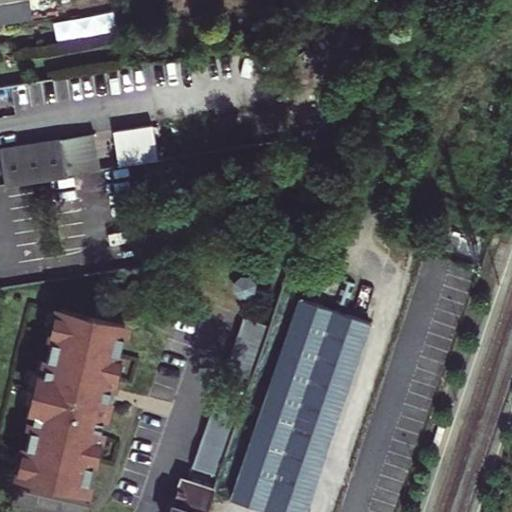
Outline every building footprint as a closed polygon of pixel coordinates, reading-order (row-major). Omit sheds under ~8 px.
[(0,24),(33,20),(32,15),(30,0),(0,4),(0,24)] [(59,15),(58,10),(32,15),(33,20),(59,15)] [(0,85),(0,96),(16,94),(14,83),(0,85)] [(16,102),(0,104),(0,133),(8,132),(6,120),(19,118),(16,102)] [(112,127),(131,123),(129,113),(110,117),(112,127)] [(98,169),(92,133),(0,147),(0,154),(5,185),(98,169)] [(240,295),(248,295),(254,290),(254,283),(249,277),(241,276),(236,281),(235,289),(240,295)] [(300,297),(230,499),(270,511),(305,511),(370,321),(300,297)] [(20,471),(86,488),(126,324),(59,308),(58,313),(54,330),(45,369),(37,367),(26,408),(35,411),(25,452),(21,468),(20,471)] [(47,329),(54,330),(58,313),(52,312),(47,329)] [(266,339),(270,326),(243,317),(239,330),(266,339)] [(234,344),(261,353),(266,339),(239,330),(234,344)] [(229,357),(256,367),(261,353),(234,344),(229,357)] [(225,370),(252,380),(256,367),(229,357),(225,370)] [(243,405),(248,391),(221,382),(216,396),(243,405)] [(211,410),(238,419),(243,405),(216,396),(211,410)] [(233,433),(238,419),(211,410),(207,425),(233,433)] [(202,439),(228,448),(233,433),(207,425),(202,439)] [(448,428),(441,426),(437,440),(443,442),(448,428)] [(223,462),(228,448),(202,439),(197,453),(223,462)] [(21,468),(25,452),(18,450),(14,466),(21,468)] [(192,467),(219,476),(223,462),(197,453),(192,467)] [(182,479),(171,511),(206,511),(214,490),(182,479)]
